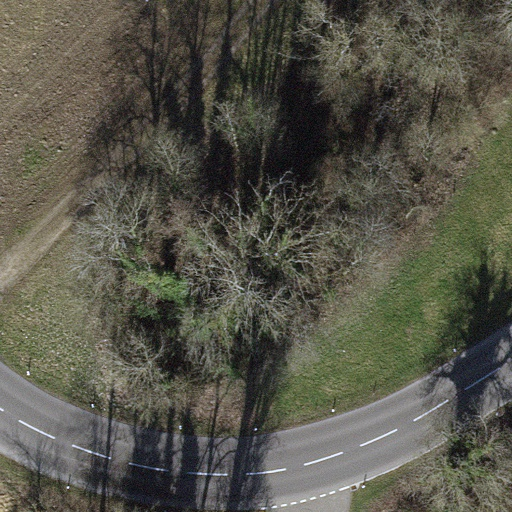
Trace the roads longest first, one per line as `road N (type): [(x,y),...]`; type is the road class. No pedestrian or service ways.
road 1 (tertiary): [(0,397),(94,461),(208,474),(329,456),(511,366)]
road 2 (track): [(0,291),(244,36),(264,0)]
